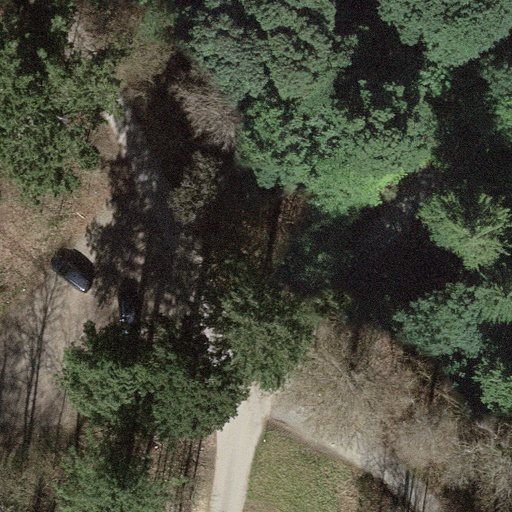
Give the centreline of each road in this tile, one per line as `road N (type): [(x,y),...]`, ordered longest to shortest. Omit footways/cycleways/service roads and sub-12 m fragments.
road 1 (unclassified): [(511,124),(447,170),(310,314),(261,392),(233,511)]
road 2 (track): [(126,133),(261,392),(417,511)]
road 3 (track): [(353,0),(511,22)]
road 4 (track): [(58,0),(126,133)]
